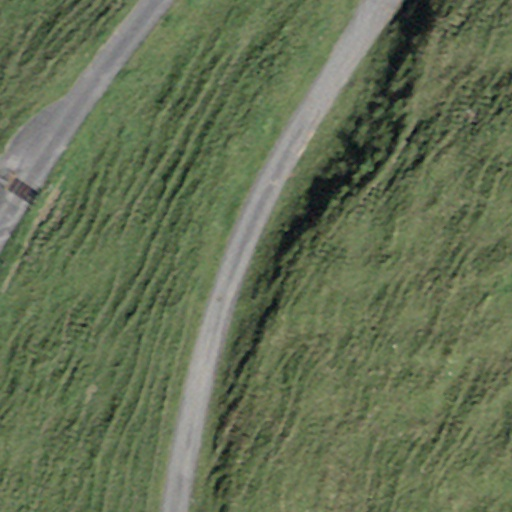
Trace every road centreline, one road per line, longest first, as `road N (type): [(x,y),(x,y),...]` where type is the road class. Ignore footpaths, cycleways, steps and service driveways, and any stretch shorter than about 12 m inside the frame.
road 1 (unclassified): [(179,511),(185,452),(232,255),(375,0)]
road 2 (unclassified): [(155,0),(0,225)]
